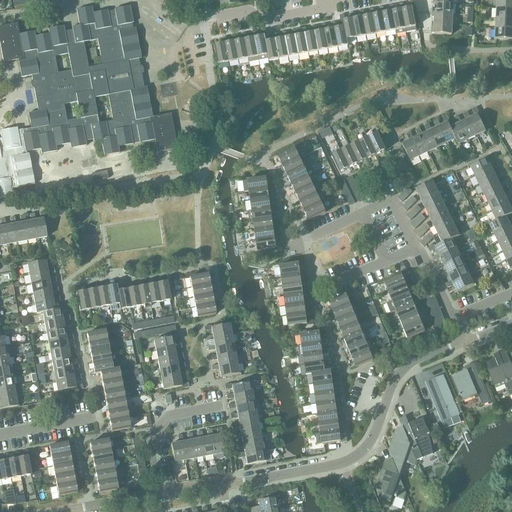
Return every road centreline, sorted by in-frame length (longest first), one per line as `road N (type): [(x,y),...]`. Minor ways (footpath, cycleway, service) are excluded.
road 1 (residential): [(449,318),(394,199),(308,239)]
road 2 (residential): [(205,21),(251,12),(263,21),(322,10),(331,0)]
road 3 (residential): [(160,492),(152,445),(159,421),(212,406)]
road 4 (residential): [(222,482),(344,463)]
